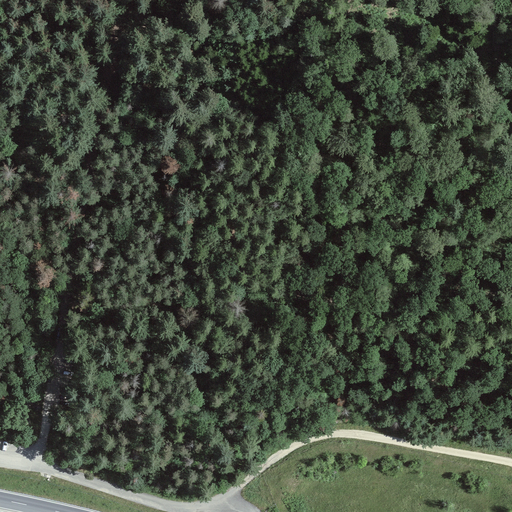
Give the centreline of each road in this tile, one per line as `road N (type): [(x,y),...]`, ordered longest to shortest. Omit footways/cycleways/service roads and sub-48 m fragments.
road 1 (track): [(118,0),(64,288)]
road 2 (track): [(314,436),(377,436),(511,463)]
